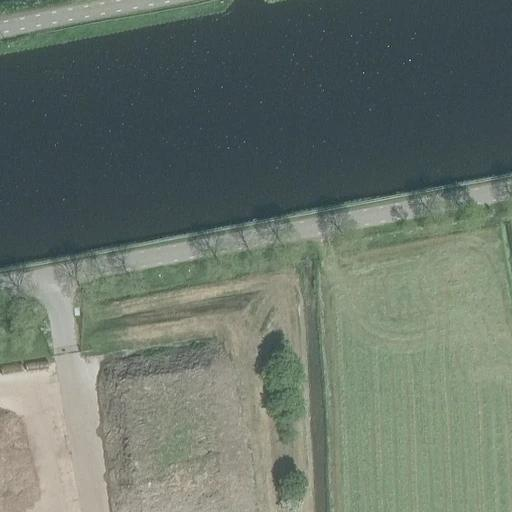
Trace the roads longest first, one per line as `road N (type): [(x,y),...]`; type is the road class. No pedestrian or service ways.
road 1 (tertiary): [(0,288),(511,189)]
road 2 (tertiary): [(0,28),(149,0)]
